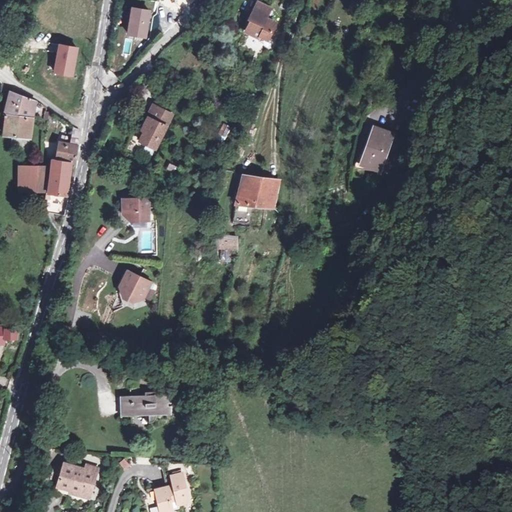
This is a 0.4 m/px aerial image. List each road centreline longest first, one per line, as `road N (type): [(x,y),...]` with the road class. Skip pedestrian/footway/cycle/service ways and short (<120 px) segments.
road 1 (tertiary): [(0,465),(71,212),(91,109)]
road 2 (residential): [(0,490),(24,462),(62,362),(87,360),(103,374),(108,412)]
road 3 (residential): [(119,90),(210,0)]
